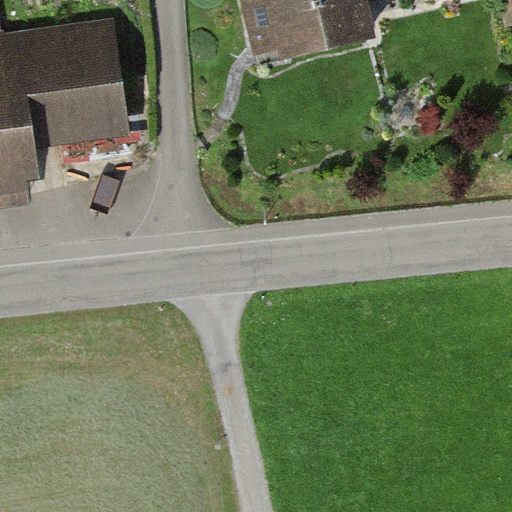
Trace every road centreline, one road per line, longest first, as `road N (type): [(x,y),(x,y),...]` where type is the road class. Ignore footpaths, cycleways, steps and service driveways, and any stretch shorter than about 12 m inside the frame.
road 1 (unclassified): [(198,272),(511,241)]
road 2 (residential): [(173,0),(198,272)]
road 3 (track): [(198,272),(265,511)]
road 4 (unclassified): [(0,291),(198,272)]
